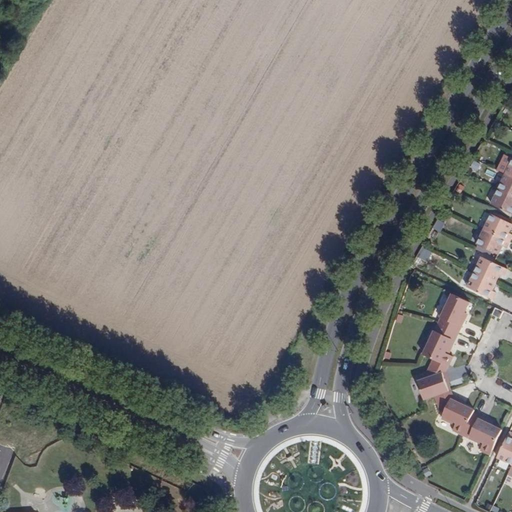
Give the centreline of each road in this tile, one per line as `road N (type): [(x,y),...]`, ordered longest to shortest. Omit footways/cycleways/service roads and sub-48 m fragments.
road 1 (primary): [(511,0),(350,281),(299,426)]
road 2 (primary): [(348,437),(340,400),(346,350),(370,290),(511,45)]
road 3 (secondary): [(261,444),(209,437),(0,347)]
road 4 (secondary): [(0,350),(208,454),(240,488)]
